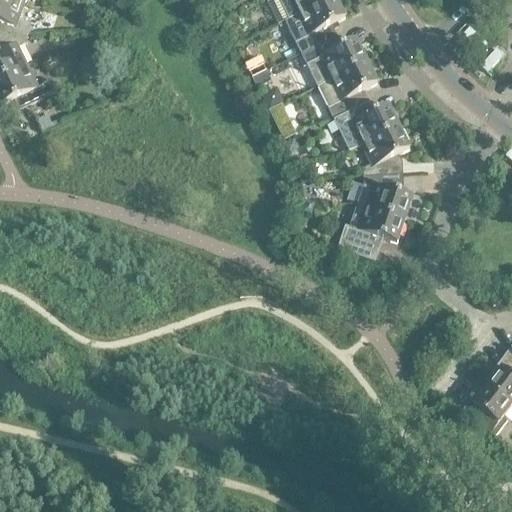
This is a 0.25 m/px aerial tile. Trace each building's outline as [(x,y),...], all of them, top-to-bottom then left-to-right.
[(0,0),(0,38),(10,38),(26,37),(26,29),(16,26),(23,7),(0,0)] [(273,0),(274,1),(276,0),(277,0),(288,21),(297,17),(331,0),(273,0)] [(334,0),(331,0),(297,17),(285,23),(301,55),(327,42),(322,32),(345,21),(334,0)] [(10,38),(11,45),(12,48),(0,54),(0,81),(27,69),(18,50),(27,45),(26,37),(10,38)] [(327,42),(301,55),(306,67),(317,88),(329,82),(366,64),(355,43),(333,54),(327,42)] [(329,82),(317,88),(328,110),(333,121),(360,108),(355,98),(377,87),(366,64),(329,82)] [(0,81),(0,105),(1,108),(24,97),(29,108),(56,95),(50,84),(38,90),(27,69),(0,81)] [(265,73),(252,79),(258,91),(266,87),(268,80),(265,73)] [(360,108),(333,121),(339,133),(349,153),(356,151),(362,148),(398,130),(388,108),(365,119),(360,108)] [(47,117),(36,123),(42,134),(52,129),(47,117)] [(362,148),(371,167),(362,171),(362,179),(379,178),(378,172),(376,168),(409,152),(398,130),(362,148)] [(286,134),(281,137),(285,146),(294,141),(292,136),(286,134)] [(294,141),(285,146),(290,154),(295,152),(297,146),(294,141)] [(363,187),(356,207),(366,211),(404,224),(412,200),(378,188),(379,185),(379,178),(362,179),(363,187)] [(306,204),(302,214),(310,217),(313,206),(306,204)] [(345,228),(337,252),(361,260),(365,248),(369,250),(373,238),(396,246),(404,224),(366,211),(356,207),(349,230),(345,228)] [(511,350),(511,349),(492,375),(496,377),(487,388),(511,407),(511,350)] [(511,407),(487,388),(479,400),(475,397),(462,414),(495,439),(508,423),(503,419),(511,407)]
